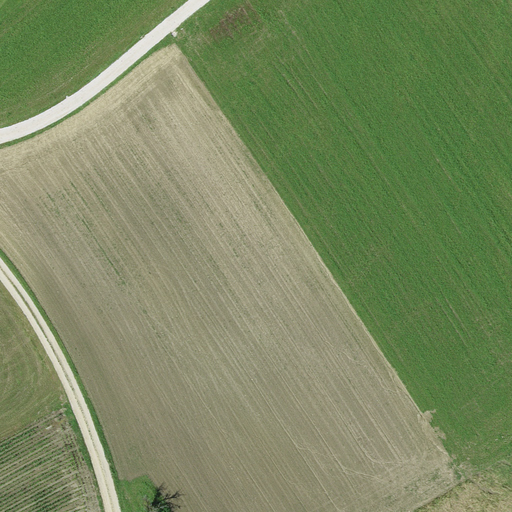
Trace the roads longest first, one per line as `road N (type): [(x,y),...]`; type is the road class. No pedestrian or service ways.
road 1 (track): [(114,511),(82,407),(40,320),(0,266)]
road 2 (track): [(0,136),(71,105),(204,0)]
